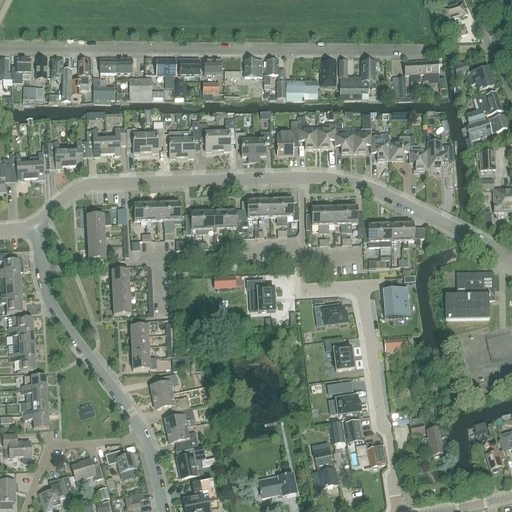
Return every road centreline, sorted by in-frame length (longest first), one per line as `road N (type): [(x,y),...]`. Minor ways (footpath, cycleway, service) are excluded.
road 1 (residential): [(511,259),(333,179),(87,185),(34,225)]
road 2 (residential): [(434,51),(0,47)]
road 3 (residential): [(142,438),(53,306),(34,225)]
road 4 (residential): [(396,511),(360,287)]
road 5 (residential): [(24,511),(52,448),(142,438)]
